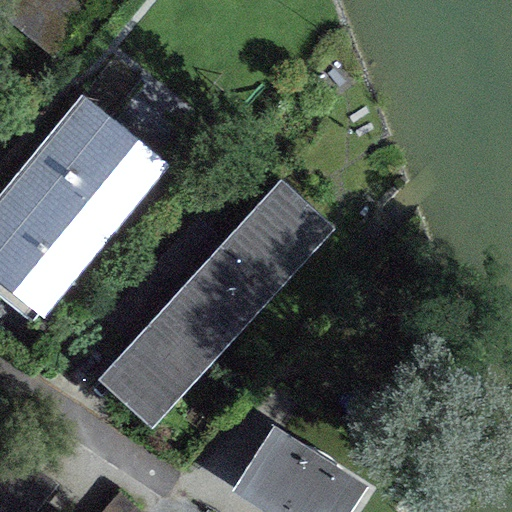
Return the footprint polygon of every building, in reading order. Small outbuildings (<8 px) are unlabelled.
[(88,0),(0,0),(0,8),(49,46),(88,0)] [(173,155),(84,88),(0,192),(0,274),(45,309),(173,155)] [(337,221),(281,170),(100,367),(154,417),(337,221)] [(345,511),(367,476),(274,417),(235,481),(280,511),(345,511)] [(61,475),(11,438),(0,451),(0,511),(71,511),(47,492),(61,475)]
